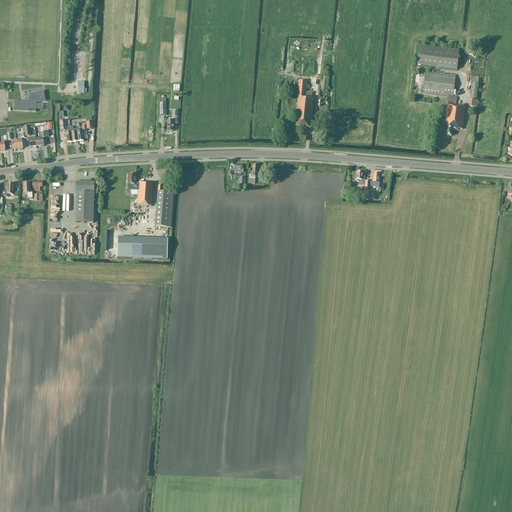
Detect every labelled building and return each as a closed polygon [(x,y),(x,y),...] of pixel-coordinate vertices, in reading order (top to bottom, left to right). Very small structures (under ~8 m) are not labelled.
[(459,50),(419,46),(417,65),(456,70),(459,50)] [(446,132),(446,136),(451,137),(452,130),(458,131),(458,129),(462,130),(465,106),(456,105),(456,98),(453,98),(455,76),(426,72),(423,95),(448,98),(444,131),(446,132)] [(327,91),(329,78),(321,77),(320,90),(327,91)] [(473,77),(472,83),(470,98),(476,99),(478,84),(478,77),(473,77)] [(296,115),(295,127),(311,129),(314,97),(312,97),(312,93),(306,93),(307,82),(298,81),(295,115),(296,115)] [(326,102),(327,92),(319,91),(318,101),(326,102)] [(31,103),(14,102),(14,111),(36,112),(36,108),(37,108),(37,110),(43,110),(43,105),(37,104),(37,107),(36,107),(36,103),(45,101),(44,93),(29,96),(31,103)] [(30,148),(37,147),(36,139),(33,139),(33,137),(29,138),(30,148)] [(258,166),(253,165),(252,173),(251,173),(251,177),(249,177),(248,184),(255,185),(255,177),(257,178),(257,173),(258,166)] [(362,173),(357,172),(357,180),(357,182),(358,182),(358,186),(364,187),(365,180),(361,180),(362,173)] [(379,174),(374,174),(374,179),(372,179),(372,182),(370,182),(365,182),(364,191),(363,191),(363,199),(368,199),(369,188),(370,185),(372,186),(372,187),(379,188),(379,183),(378,183),(379,174)] [(151,206),(153,183),(139,182),(139,183),(136,182),(136,176),(128,175),(127,185),(127,188),(129,191),(138,191),(137,206),(151,206)] [(42,182),(32,182),(32,187),(32,191),(40,191),(40,187),(42,187),(42,182)] [(98,183),(76,182),(75,223),(93,223),(94,202),(96,202),(96,195),(95,195),(95,194),(98,194),(98,183)] [(29,188),(29,183),(24,184),(24,188),(24,194),(27,194),(27,199),(32,198),(32,193),(31,193),(31,192),(30,192),(29,188)] [(62,195),(62,183),(52,183),(52,195),(62,195)] [(14,185),(5,184),(4,195),(6,195),(13,195),(14,185)] [(162,193),(158,192),(157,192),(155,227),(171,228),(173,193),(162,193)] [(50,221),(58,222),(58,227),(60,227),(61,216),(62,216),(62,208),(51,207),(50,221)] [(168,240),(118,238),(117,258),(167,260),(168,240)]
